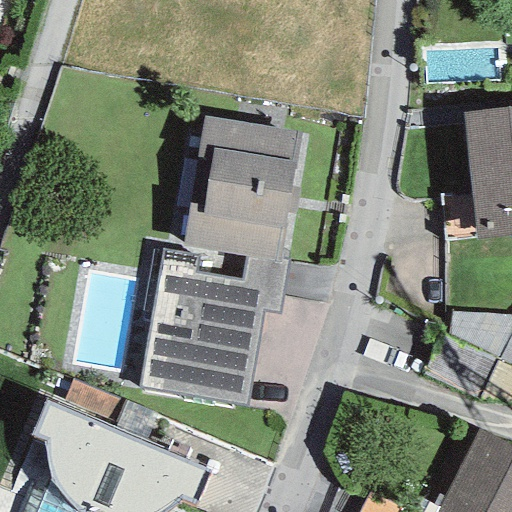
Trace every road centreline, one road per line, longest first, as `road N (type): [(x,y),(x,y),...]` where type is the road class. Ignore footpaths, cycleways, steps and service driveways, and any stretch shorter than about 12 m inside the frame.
road 1 (residential): [(277,511),(357,265),(397,0)]
road 2 (residential): [(60,0),(0,180)]
